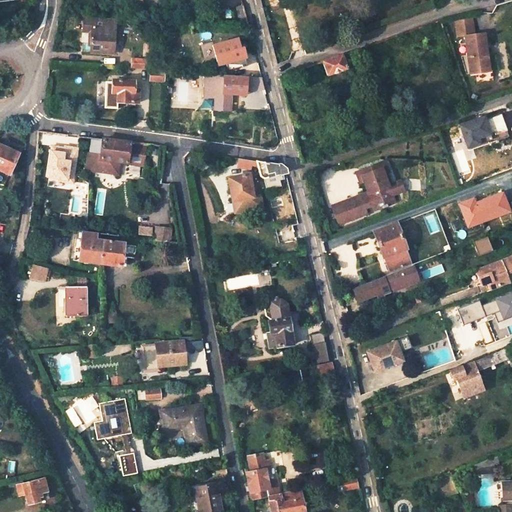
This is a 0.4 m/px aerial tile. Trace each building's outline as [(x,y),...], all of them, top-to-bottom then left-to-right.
[(115,20),(92,19),(91,52),(113,53),(115,20)] [(484,33),(464,36),(470,74),(489,71),(484,33)] [(221,44),(228,72),(246,67),(244,60),(246,59),(239,39),(221,44)] [(349,67),(344,54),(341,55),(346,69),(349,67)] [(328,75),(346,69),(341,55),(323,61),(328,75)] [(150,60),(132,59),(132,67),(149,68),(150,60)] [(369,62),(364,64),(362,66),(363,69),(366,71),(371,69),(372,67),(372,64),(369,62)] [(150,81),(163,81),(163,72),(151,71),(150,81)] [(263,88),(261,78),(246,76),(245,78),(223,76),(222,93),(222,97),(221,98),(216,98),(214,100),(213,108),(215,110),(230,111),(232,94),(244,95),(245,87),(263,88)] [(133,82),(111,80),(111,93),(116,93),(116,102),(137,104),(138,90),(133,89),(133,82)] [(506,130),(500,114),(484,119),(483,116),(459,125),(467,148),(478,144),(476,138),(492,133),(493,134),(506,130)] [(134,141),(132,142),(101,138),(92,138),(87,168),(112,171),(113,167),(120,168),(121,161),(130,162),(144,164),(147,143),(134,141)] [(79,146),(52,143),(47,180),(75,183),(79,146)] [(0,171),(8,175),(17,153),(0,145),(0,171)] [(281,165),(256,161),(259,176),(263,178),(286,172),(286,169),(281,165)] [(359,198),(339,204),(346,221),(365,214),(363,208),(371,205),(373,209),(381,207),(382,208),(386,207),(385,205),(393,202),(391,196),(387,185),(383,174),(388,173),(384,162),(359,171),(367,193),(369,197),(360,200),(359,198)] [(248,174),(228,178),(233,200),(252,196),(248,174)] [(387,185),(391,196),(400,192),(397,182),(387,185)] [(339,202),(339,204),(359,198),(360,200),(369,197),(367,193),(339,202)] [(395,224),(374,232),(389,271),(410,262),(395,224)] [(153,227),(139,225),(137,235),(152,236),(153,227)] [(156,227),(154,240),(169,241),(171,229),(156,227)] [(82,232),(79,261),(99,263),(100,259),(102,241),(95,240),(96,233),(82,232)] [(473,240),(478,255),(493,249),(487,235),(473,240)] [(99,263),(121,265),(123,243),(102,241),(100,259),(99,263)] [(511,253),(474,268),(480,281),(486,279),(490,290),(510,282),(506,271),(511,269),(511,253)] [(32,264),(45,281),(48,269),(32,264)] [(418,282),(412,267),(378,280),(384,295),(389,293),(388,290),(392,289),(393,292),(418,282)] [(378,280),(354,289),(359,302),(377,295),(379,300),(385,298),(384,295),(378,280)] [(66,287),(67,315),(87,314),(86,286),(66,287)] [(463,323),(493,313),(501,337),(511,333),(511,291),(481,301),(481,300),(458,307),(463,323)] [(293,344),(286,303),(279,300),(269,302),(263,308),(265,316),(273,321),(269,321),(271,332),(267,333),(270,348),(293,344)] [(323,331),(311,333),(316,362),(328,360),(323,331)] [(407,336),(399,339),(403,348),(411,345),(407,336)] [(394,340),(361,354),(368,373),(402,359),(394,340)] [(186,364),(184,342),(156,344),(156,345),(143,347),(145,372),(159,370),(159,367),(186,364)] [(98,355),(97,344),(86,344),(87,356),(98,355)] [(483,391),(476,371),(509,359),(506,350),(450,371),(454,380),(457,379),(464,398),(483,391)] [(318,366),(320,375),(333,372),(332,363),(318,366)] [(160,388),(145,389),(146,399),(161,398),(160,388)] [(131,433),(124,398),(98,403),(101,420),(93,422),(96,439),(122,434),(126,434),(131,433)] [(200,405),(162,412),(162,415),(167,438),(170,440),(180,438),(182,435),(181,429),(184,428),(187,447),(207,443),(200,405)] [(167,438),(162,415),(154,426),(156,434),(164,441),(170,440),(167,438)] [(121,475),(137,473),(133,453),(130,453),(126,454),(118,455),(121,475)] [(269,488),(265,469),(269,468),(267,460),(263,460),(262,454),(247,457),(250,472),(246,473),(249,492),(250,492),(252,500),(264,497),(262,490),(269,488)] [(500,455),(498,456),(498,464),(486,465),(486,474),(501,473),(500,455)] [(498,456),(477,464),(478,474),(486,474),(486,465),(498,464),(498,456)] [(337,491),(356,487),(354,478),(335,482),(337,491)] [(43,479),(22,483),(16,485),(19,495),(25,494),(27,503),(36,502),(35,499),(47,496),(43,479)] [(221,511),(216,484),(194,488),(198,511),(221,511)] [(511,484),(506,485),(507,492),(504,492),(505,501),(507,501),(507,507),(501,508),(501,511),(511,511),(511,508),(511,507),(511,484)] [(186,486),(190,511),(198,511),(194,488),(194,485),(186,486)] [(264,497),(270,496),(269,488),(262,490),(264,497)] [(268,496),(271,511),(289,511),(296,511),(293,491),(289,492),(268,496)]
